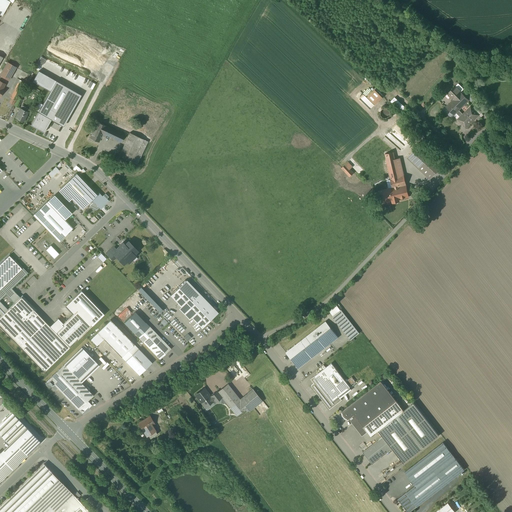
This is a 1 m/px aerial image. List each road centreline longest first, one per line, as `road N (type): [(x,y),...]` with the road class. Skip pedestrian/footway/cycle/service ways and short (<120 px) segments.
road 1 (residential): [(495,124),(471,139),(320,305),(259,337)]
road 2 (residential): [(259,337),(396,511)]
road 3 (residential): [(68,432),(197,350),(236,313)]
road 4 (residential): [(126,199),(236,313)]
road 5 (residential): [(0,120),(90,162),(126,199)]
road 6 (unknown): [(428,189),(412,156),(376,116),(433,110)]
road 7 (residential): [(126,199),(37,283)]
